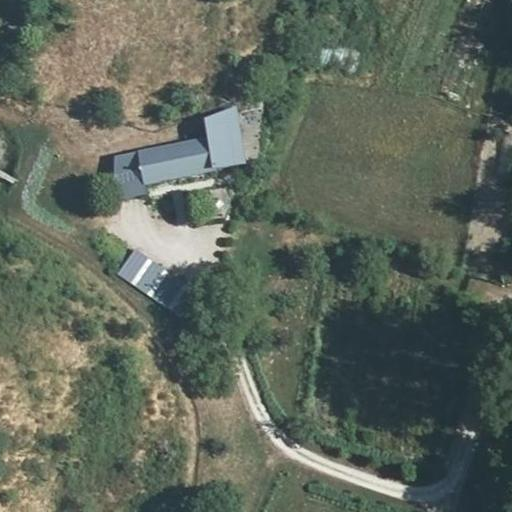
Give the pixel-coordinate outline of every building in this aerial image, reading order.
[(475,0),(473,6),(488,11),(492,0),(475,0)] [(356,74),(361,53),(336,47),(331,68),(356,74)] [(461,100),(475,56),(455,49),(440,93),(461,100)] [(511,135),(504,135),(503,171),(511,170),(511,135)] [(141,157),(145,184),(215,174),(209,142),(140,153),(141,157)] [(141,157),(122,160),(125,187),(145,184),(141,157)] [(134,248),(116,274),(183,320),(201,293),(134,248)]
